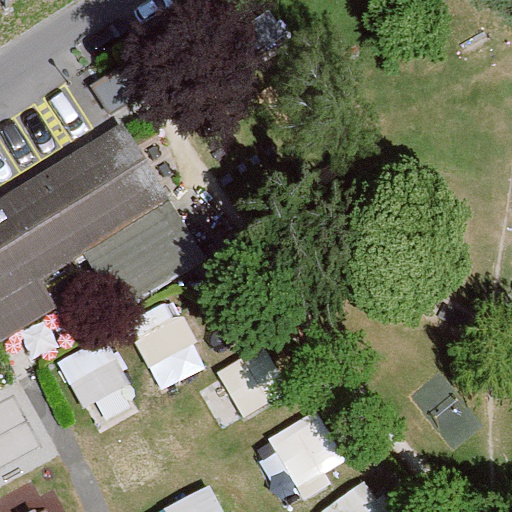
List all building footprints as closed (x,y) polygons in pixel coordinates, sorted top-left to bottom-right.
[(127,67),(92,91),(109,116),(144,93),(127,67)] [(205,263),(124,132),(0,209),(0,340),(49,310),(33,283),(70,260),(75,268),(85,262),(119,316),(205,263)] [(108,334),(63,358),(95,416),(139,393),(108,334)] [(271,431),(306,490),(348,465),(314,406),(271,431)] [(229,511),(212,481),(155,511),(229,511)] [(375,511),(357,485),(321,509),(322,511),(375,511)]
